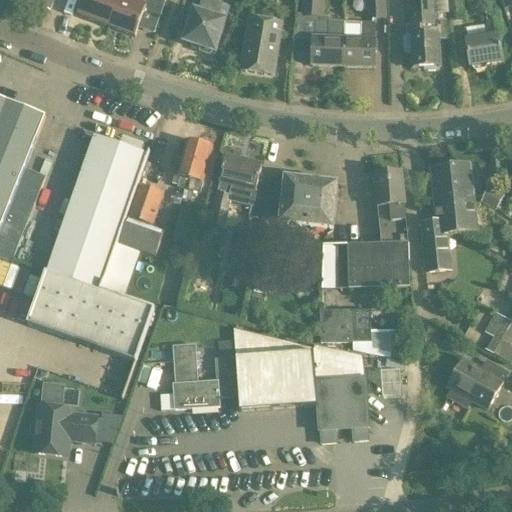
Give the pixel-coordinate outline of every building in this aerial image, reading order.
[(50,13),(54,0),(17,0),(17,1),(50,13)] [(84,0),(78,17),(108,28),(119,0),(84,0)] [(136,0),(135,5),(122,0),(119,0),(108,28),(135,38),(146,9),(157,13),(161,1),(157,0),(136,0)] [(202,0),(198,14),(194,13),(184,44),(215,54),(225,23),(216,20),(222,0),(202,0)] [(301,0),(300,19),(323,21),(323,0),(301,0)] [(369,21),(384,20),(383,0),(367,0),(368,2),(369,21)] [(436,28),(436,25),(434,0),(408,0),(409,29),(410,29),(436,28)] [(434,0),(436,25),(448,24),(445,0),(434,0)] [(511,0),(501,0),(504,11),(511,8),(511,0)] [(274,78),(282,27),(248,22),(240,73),(274,78)] [(313,41),(312,41),(311,68),(343,69),(344,42),(328,41),(328,24),(314,24),(313,41)] [(359,42),(344,42),(343,69),(375,71),(376,43),(373,43),(374,26),(360,25),(359,42)] [(410,29),(411,38),(436,37),(436,28),(410,29)] [(412,71),(440,70),(439,37),(436,37),(411,38),(404,39),(405,55),(412,55),(412,71)] [(469,69),(503,64),(499,37),(465,42),(469,69)] [(46,119),(0,100),(0,233),(25,171),(46,119)] [(126,220),(138,188),(148,157),(94,139),(47,275),(101,294),(101,293),(117,247),(126,220)] [(171,177),(177,179),(180,179),(177,190),(201,196),(203,186),(213,150),(186,143),(181,161),(176,159),(171,177)] [(51,170),(54,162),(47,160),(44,168),(51,170)] [(256,194),(262,169),(226,160),(220,185),(256,194)] [(423,250),(448,248),(447,237),(477,234),(470,167),(430,172),(436,225),(420,227),(423,250)] [(0,260),(11,265),(46,179),(25,171),(0,233),(0,260)] [(405,207),(402,175),(374,177),(377,210),(405,207)] [(338,187),(285,181),(271,179),(265,202),(263,224),(333,232),(338,187)] [(164,196),(138,188),(126,220),(153,229),(164,196)] [(211,220),(226,223),(231,199),(216,195),(211,220)] [(190,257),(203,209),(193,207),(191,213),(182,211),(172,243),(182,246),(180,254),(190,257)] [(408,245),(405,207),(377,210),(381,246),(408,245)] [(164,233),(153,229),(126,220),(117,247),(155,260),(164,233)] [(251,268),(260,228),(242,224),(232,264),(251,268)] [(347,247),(349,291),(349,292),(410,290),(409,245),(408,245),(381,246),(347,247)] [(349,291),(347,247),(323,248),(322,292),(349,291)] [(448,248),(423,250),(425,275),(451,272),(448,248)] [(154,312),(101,293),(101,294),(47,275),(29,325),(137,363),(154,312)] [(370,313),(352,313),(319,313),(320,346),(353,345),(371,345),(370,313)] [(485,335),(490,338),(511,349),(511,315),(508,322),(496,315),(485,335)] [(314,351),(233,331),(235,360),(234,360),(237,401),(239,401),(240,413),(318,409),(314,351)] [(175,387),(173,387),(174,397),(175,413),(192,411),(217,410),(220,409),(219,402),(237,401),(234,360),(230,361),(214,362),(216,385),(198,386),(195,348),(173,349),(175,387)] [(363,359),(314,348),(314,351),(318,409),(319,433),(321,433),(322,446),(336,445),(335,432),(353,431),(354,444),(368,443),(367,430),(368,430),(363,359)] [(485,366),(482,373),(463,362),(447,390),(448,390),(443,399),(464,410),(469,402),(488,412),(503,384),(499,382),(503,375),(485,366)] [(34,381),(39,383),(47,379),(48,374),(38,370),(34,381)] [(69,461),(71,444),(95,447),(98,418),(74,416),(75,411),(37,407),(35,426),(34,426),(31,429),(30,435),(33,439),(34,439),(32,457),(69,461)]
